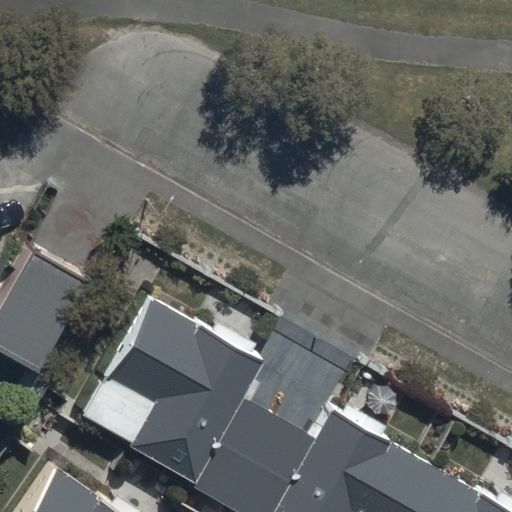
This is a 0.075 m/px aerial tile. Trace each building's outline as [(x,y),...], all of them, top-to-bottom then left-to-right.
[(24,224),(0,265),(0,333),(30,351),(84,259),(24,224)] [(142,280),(74,400),(187,464),(235,380),(255,344),(142,280)] [(235,380),(187,464),(254,505),(303,419),(235,380)] [(303,419),(254,505),(266,511),(511,511),(511,495),(322,387),(303,419)] [(134,511),(46,452),(5,511),(134,511)]
